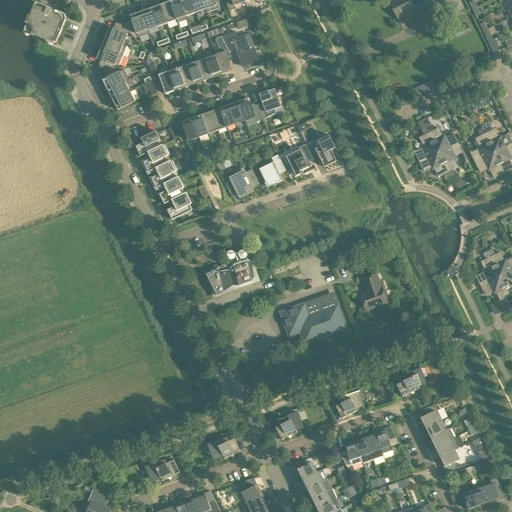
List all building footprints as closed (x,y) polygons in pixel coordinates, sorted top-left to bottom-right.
[(180,0),(173,0),(170,1),(178,23),(187,20),(186,16),(187,16),(180,0)] [(192,0),(180,0),(187,16),(197,13),(192,0)] [(208,13),(203,0),(192,0),(197,13),(205,10),(207,13),(208,13)] [(203,0),(208,13),(218,9),(216,2),(221,0),(203,0)] [(245,2),(244,0),(224,0),(228,11),(236,9),(235,6),(245,2)] [(390,0),(389,1),(398,19),(406,16),(408,19),(413,17),(417,24),(439,13),(432,0),(390,0)] [(511,0),(503,0),(505,2),(501,4),(503,8),(511,3),(511,0)] [(170,1),(160,5),(167,23),(176,20),(177,24),(178,23),(170,1)] [(56,11),(52,10),(52,9),(36,3),(25,31),(57,44),(66,21),(66,19),(66,16),(64,15),(62,13),(56,11)] [(511,3),(503,8),(505,12),(508,10),(511,17),(511,16),(511,3)] [(167,23),(160,5),(150,8),(157,27),(167,23)] [(157,27),(150,8),(140,12),(148,34),(149,33),(148,30),(157,27)] [(148,34),(140,12),(130,16),(131,20),(136,34),(138,38),(148,34)] [(136,34),(131,20),(119,24),(116,23),(114,28),(128,34),(136,34)] [(457,37),(470,30),(467,24),(454,31),(457,37)] [(128,34),(114,28),(110,27),(105,37),(124,45),(128,34)] [(250,34),(238,39),(235,32),(221,37),(222,38),(229,53),(236,50),(242,67),(258,61),(253,46),(254,46),(253,43),(253,42),(250,34)] [(105,37),(101,47),(123,56),(127,46),(124,45),(105,37)] [(220,53),(215,55),(222,74),(231,71),(232,71),(227,58),(231,57),(229,53),(222,38),(216,40),(220,53)] [(488,42),(494,54),(500,51),(494,39),(488,42)] [(123,56),(101,47),(97,58),(101,60),(115,66),(119,66),(123,56)] [(215,55),(205,58),(212,77),(222,74),(215,55)] [(212,77),(205,58),(196,62),(203,81),(212,77)] [(115,66),(101,60),(99,66),(100,66),(106,77),(117,72),(114,67),(115,66)] [(203,81),(196,62),(187,65),(194,84),(203,81)] [(169,72),(160,75),(155,65),(152,64),(148,66),(154,78),(159,76),(166,94),(175,90),(169,72)] [(194,84),(187,65),(178,68),(185,87),(194,84)] [(185,87),(178,68),(169,72),(175,90),(185,87)] [(117,72),(106,77),(102,80),(107,90),(128,80),(123,70),(117,73),(117,72)] [(457,77),(445,82),(448,87),(459,82),(457,77)] [(133,90),(128,80),(107,90),(112,100),(130,92),(133,90)] [(157,93),(151,81),(146,83),(152,96),(157,93)] [(259,95),(263,105),(256,107),(256,106),(263,120),(276,113),(274,110),(281,107),(275,89),(259,95)] [(130,92),(112,100),(118,111),(135,102),(130,92)] [(238,102),(245,121),(255,117),(248,98),(238,102)] [(488,105),(485,98),(471,104),(475,111),(488,105)] [(126,116),(153,107),(150,99),(123,109),(126,116)] [(238,102),(229,105),(235,124),(245,121),(238,102)] [(235,124),(229,105),(220,109),(226,128),(235,124)] [(220,109),(211,112),(217,131),(226,128),(220,109)] [(211,112),(202,115),(208,134),(217,131),(211,112)] [(202,115),(192,119),(199,137),(208,134),(202,115)] [(427,118),(422,120),(426,127),(431,125),(427,118)] [(199,137),(192,119),(182,122),(189,141),(199,137)] [(426,127),(422,120),(418,123),(421,130),(426,127)] [(306,123),(297,127),(300,132),(309,128),(306,123)] [(431,125),(426,127),(438,152),(458,143),(454,136),(453,136),(451,133),(445,137),(442,135),(438,128),(433,130),(431,125)] [(174,140),(180,137),(175,126),(168,129),(174,140)] [(487,126),(482,128),(494,153),(511,144),(511,139),(510,136),(509,137),(507,134),(501,137),(498,136),(494,129),(489,131),(487,126)] [(421,130),(424,135),(418,138),(422,145),(421,148),(415,151),(417,154),(415,155),(419,162),(438,152),(426,127),(421,130)] [(477,131),(480,136),(475,139),(478,146),(477,149),(471,152),(473,155),(471,156),(475,163),(494,153),(482,128),(477,131)] [(140,156),(163,145),(161,146),(154,134),(144,137),(146,141),(136,147),(140,156)] [(331,150),(336,148),(329,136),(318,141),(320,147),(315,149),(324,168),(337,161),(331,150)] [(461,150),(458,143),(438,152),(451,177),(455,175),(453,170),(458,167),(454,160),(455,156),(461,153),(460,151),(461,150)] [(300,150),(306,161),(313,158),(306,144),(298,148),(299,150),(300,150)] [(511,144),(494,153),(507,178),(511,176),(509,171),(511,168),(511,164),(510,160),(511,157),(511,156),(511,144)] [(163,145),(140,156),(141,157),(151,151),(154,157),(144,163),(148,172),(171,161),(168,162),(166,157),(164,153),(166,152),(163,145)] [(300,150),(299,150),(286,157),(296,177),(301,174),(302,175),(311,171),(306,161),(300,150)] [(438,152),(419,162),(422,169),(424,168),(425,171),(431,168),(434,169),(438,177),(443,174),(446,180),(451,177),(438,152)] [(494,153),(475,163),(478,170),(480,169),(481,172),(487,169),(490,170),(494,178),(499,175),(502,181),(507,178),(494,153)] [(272,158),(274,162),(259,169),(268,188),(283,180),(280,174),(286,171),(278,155),(272,158)] [(171,161),(148,172),(149,173),(159,167),(162,173),(151,178),(156,188),(179,177),(176,178),(174,173),(172,169),(174,168),(171,161)] [(220,172),(226,169),(222,162),(216,164),(220,172)] [(252,170),(245,173),(242,168),(234,172),(236,176),(230,179),(240,198),(254,191),(252,188),(259,185),(252,170)] [(455,175),(451,177),(458,190),(465,187),(458,174),(455,175)] [(182,184),(179,177),(156,188),(157,189),(167,183),(170,189),(159,194),(164,204),(187,193),(186,193),(184,194),(182,189),(180,185),(182,184)] [(198,188),(203,199),(209,196),(204,185),(198,188)] [(187,193),(164,204),(175,199),(178,205),(167,210),(172,220),(192,210),(188,201),(190,200),(187,193)] [(492,249),(487,252),(500,277),(511,270),(511,258),(507,261),(504,259),(500,252),(495,255),(492,249)] [(237,251),(239,259),(239,260),(248,258),(247,253),(247,254),(247,253),(246,252),(245,251),(244,251),(243,250),(242,251),(242,250),(237,251)] [(232,262),(238,255),(234,252),(233,252),(232,251),(231,251),(230,252),(229,252),(228,253),(228,252),(225,256),(232,262)] [(483,254),(485,259),(480,262),(484,269),(483,272),(477,275),(478,278),(477,279),(480,286),(500,277),(487,252),(483,254)] [(218,268),(206,274),(217,296),(224,293),(233,286),(239,286),(253,281),(255,278),(252,262),(248,260),(234,265),(229,270),(219,272),(218,268)] [(511,270),(500,277),(511,301),(511,270)] [(361,280),(366,293),(360,295),(366,310),(387,302),(385,296),(387,295),(382,280),(378,281),(376,275),(361,280)] [(511,301),(500,277),(480,286),(484,293),(485,292),(487,295),(493,292),(496,293),(500,301),(505,298),(507,304),(511,301)] [(346,329),(337,305),(308,316),(304,304),(280,313),(289,336),(300,332),(304,344),(346,329)] [(360,322),(355,324),(359,332),(363,329),(360,322)] [(419,386),(426,384),(421,370),(422,369),(400,376),(400,377),(401,377),(403,381),(396,385),(402,397),(420,389),(419,386)] [(357,411),(356,409),(364,406),(358,392),(360,391),(359,391),(337,399),(338,399),(339,399),(341,403),(336,406),(342,419),(357,411)] [(331,396),(326,399),(330,406),(335,404),(331,396)] [(424,409),(427,415),(421,418),(426,428),(442,420),(435,405),(424,409)] [(299,412),(298,413),(277,420),(277,421),(278,420),(281,425),(275,428),(282,440),(297,432),(296,430),(303,427),(298,413),(299,413),(299,412)] [(447,430),(442,420),(426,428),(427,428),(431,438),(447,430)] [(390,427),(375,433),(381,451),(382,451),(381,449),(391,446),(389,440),(396,438),(390,427)] [(449,428),(447,430),(445,431),(450,440),(454,438),(449,428)] [(447,430),(431,438),(436,447),(434,448),(450,440),(445,431),(447,430)] [(375,435),(365,438),(371,455),(381,451),(375,433),(374,433),(375,435)] [(228,438),(207,445),(207,446),(208,445),(213,460),(223,456),(225,459),(240,451),(234,439),(228,441),(227,439),(228,438)] [(365,438),(355,442),(361,459),(371,455),(365,438)] [(454,438),(450,440),(455,450),(459,448),(454,438)] [(479,438),(472,441),(481,460),(488,458),(479,438)] [(455,450),(450,440),(434,448),(439,458),(455,450)] [(345,446),(347,451),(340,454),(346,464),(361,459),(355,442),(345,446)] [(460,460),(455,450),(439,458),(446,473),(457,469),(454,463),(460,460)] [(145,468),(146,467),(151,482),(161,478),(162,481),(180,472),(173,460),(166,464),(165,461),(166,461),(166,460),(145,467),(145,468)] [(312,462),(307,465),(304,460),(293,464),(301,480),(317,472),(312,462)] [(466,469),(468,475),(478,471),(476,465),(466,469)] [(322,482),(317,472),(301,480),(301,481),(303,480),(308,489),(322,482)] [(243,484),(235,488),(236,491),(236,492),(241,501),(243,504),(246,503),(262,495),(257,485),(254,478),(243,482),(243,484)] [(490,485),(484,487),(490,504),(507,498),(501,487),(498,481),(497,480),(495,479),(494,479),(493,479),(492,480),(491,481),(490,482),(490,484),(490,485)] [(326,480),(322,482),(308,489),(313,499),(331,490),(326,480)] [(108,511),(110,509),(105,507),(111,494),(94,487),(85,508),(86,510),(88,510),(87,511),(108,511)] [(490,504),(484,487),(474,491),(473,489),(479,506),(479,505),(488,502),(489,504),(490,504)] [(473,489),(462,493),(452,497),(457,508),(466,504),(468,510),(479,506),(473,489)] [(331,490),(313,499),(318,508),(336,499),(331,490)] [(210,491),(195,497),(195,499),(200,511),(216,511),(217,511),(220,510),(210,491)] [(262,495),(246,503),(243,504),(246,511),(251,511),(267,504),(262,495)] [(200,511),(195,499),(185,503),(188,511),(200,511)] [(334,511),(341,509),(336,499),(318,508),(319,511),(334,511)] [(188,511),(185,503),(175,506),(177,511),(188,511)]
